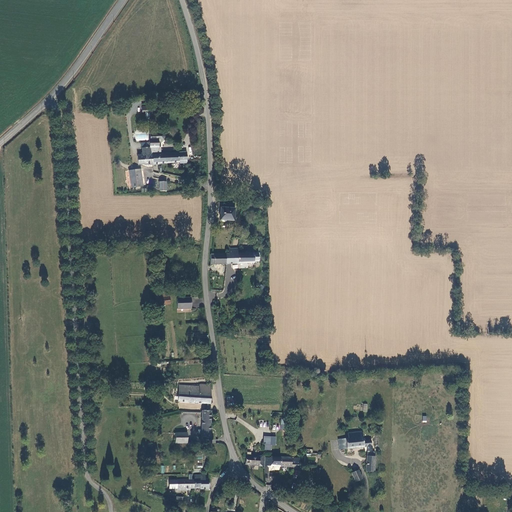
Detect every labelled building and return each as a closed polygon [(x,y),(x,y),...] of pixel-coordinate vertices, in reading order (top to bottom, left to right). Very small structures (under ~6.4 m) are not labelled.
[(163,139),(163,131),(156,131),(156,133),(149,133),(149,140),(158,139),(163,139)] [(150,147),(151,165),(158,164),(158,163),(171,162),(171,153),(160,153),(160,146),(158,146),(158,139),(149,140),(149,147),(150,147)] [(145,165),(151,165),(150,147),(149,147),(141,147),(141,156),(138,156),(138,165),(145,164),(145,165)] [(171,162),(186,161),(186,152),(171,153),(171,162)] [(233,221),(234,208),(221,207),(220,220),(233,221)] [(224,264),(237,264),(237,263),(237,253),(237,249),(228,249),(228,254),(225,254),(224,264)] [(253,261),(258,261),(258,253),(237,253),(237,263),(253,263),(253,261)] [(209,265),(224,264),(225,254),(210,255),(209,265)] [(171,305),(170,292),(155,294),(157,306),(171,305)] [(191,309),(190,299),(176,300),(177,310),(191,309)] [(177,402),(210,404),(209,386),(199,385),(198,386),(178,386),(177,402)] [(201,437),(210,438),(210,411),(201,410),(201,437)] [(339,432),(336,432),(338,449),(363,446),(361,431),(361,426),(339,427),(339,432)] [(185,432),(175,432),(175,447),(186,447),(185,432)] [(365,470),(374,470),(375,455),(373,454),(366,454),(365,470)] [(264,464),(264,456),(245,456),(245,464),(264,464)] [(268,467),(268,466),(273,466),(273,469),(274,470),(278,470),(279,469),(279,467),(279,465),(279,457),(271,456),(271,457),(266,457),(265,465),(264,465),(264,467),(268,467)] [(291,467),(299,467),(299,458),(279,457),(279,465),(291,466),(291,467)] [(358,469),(352,472),(356,481),(362,478),(358,469)] [(198,488),(207,488),(207,479),(203,479),(203,474),(194,475),(194,479),(193,488),(198,488)] [(189,488),(193,488),(194,479),(175,480),(175,488),(189,488)]
